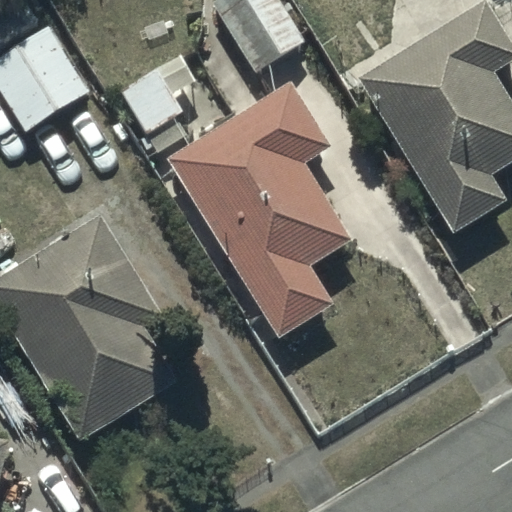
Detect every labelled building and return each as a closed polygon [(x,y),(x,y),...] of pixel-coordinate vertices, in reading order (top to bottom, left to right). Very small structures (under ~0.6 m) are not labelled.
[(266,0),(243,0),(213,22),(261,88),(306,54),(266,0)] [(511,63),(485,20),(360,97),(457,256),(511,222),(511,221),(495,194),(511,183),(511,119),(496,93),(511,82),(511,63)] [(49,36),(0,66),(0,99),(28,145),(92,105),(49,36)] [(175,67),(116,103),(147,155),(184,132),(173,114),(196,101),(175,67)] [(292,96),(166,177),(281,357),(337,321),(311,281),(353,255),(307,182),(336,164),(292,96)] [(102,235),(0,296),(0,330),(79,463),(181,402),(148,347),(163,338),(102,235)] [(0,508),(10,460),(0,457),(0,508)]
